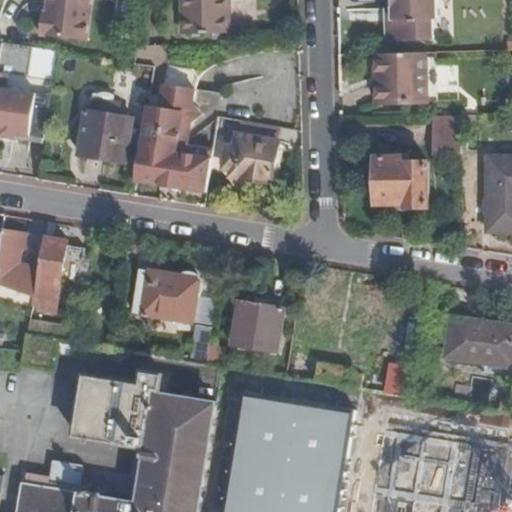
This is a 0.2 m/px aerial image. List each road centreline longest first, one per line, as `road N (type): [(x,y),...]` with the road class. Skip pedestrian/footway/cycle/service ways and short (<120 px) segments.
road 1 (unclassified): [(0,196),(322,249)]
road 2 (unclassified): [(322,249),(321,0)]
road 3 (unclassified): [(322,249),(511,278)]
